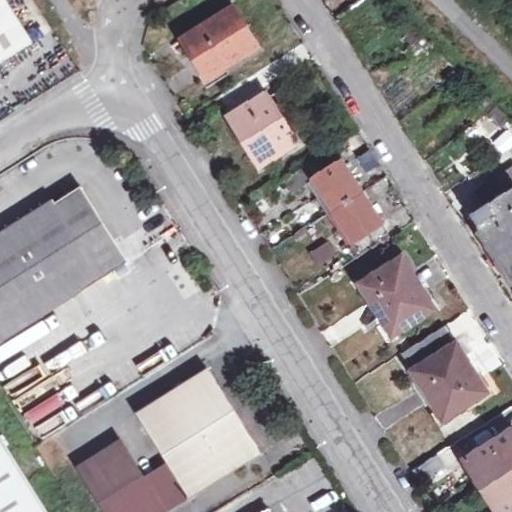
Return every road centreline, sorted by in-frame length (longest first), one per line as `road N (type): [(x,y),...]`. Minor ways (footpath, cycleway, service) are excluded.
road 1 (residential): [(379,511),(115,78)]
road 2 (residential): [(511,336),(301,0)]
road 3 (residential): [(115,78),(0,152)]
